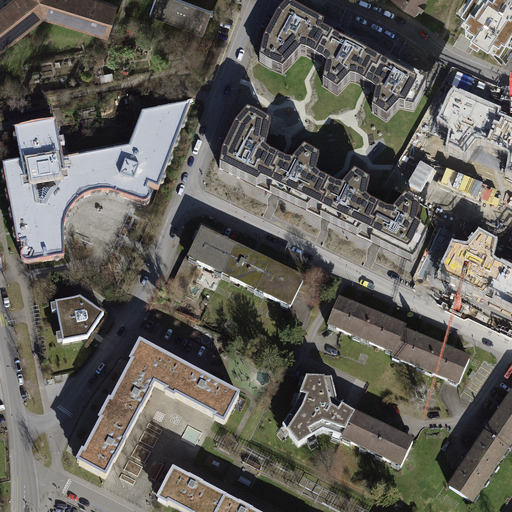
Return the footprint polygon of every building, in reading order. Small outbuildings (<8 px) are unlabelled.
[(43,15),(40,0),(14,0),(0,11),(0,46),(10,39),(11,39),(36,19),(37,19),(37,16),(43,15)] [(40,0),(43,15),(50,14),(50,17),(51,17),(51,16),(107,33),(115,6),(94,0),(40,0)] [(154,0),(150,13),(203,33),(211,13),(213,13),(214,10),(212,10),(215,0),(154,0)] [(397,0),(411,10),(417,0),(397,0)] [(511,0),(486,0),(485,0),(471,0),(460,16),(465,19),(461,25),(469,30),(466,34),(473,39),(470,44),(479,50),(482,44),(499,56),(507,44),(511,47),(511,0)] [(262,51),(259,62),(267,68),(277,72),(279,66),(289,68),(301,55),(307,57),(310,51),(326,59),(322,65),(327,69),(325,77),(332,84),(328,89),(337,96),(350,82),(356,83),(359,77),(375,86),(372,91),(376,95),(374,104),(381,110),(377,116),(387,122),(400,108),(405,110),(408,104),(416,108),(426,89),(414,83),(417,77),(393,64),(390,70),(387,69),(388,62),(375,55),(373,60),(371,59),(370,60),(364,57),(368,51),(343,38),(340,43),(337,42),(339,35),(288,7),(277,18),(264,44),(263,45),(273,50),(272,53),(262,51)] [(112,73),(100,75),(101,82),(113,80),(112,73)] [(511,120),(495,113),(491,119),(488,117),(490,111),(465,100),(463,106),(454,103),(454,102),(450,100),(442,120),(449,123),(447,129),(451,133),(450,141),(458,147),(455,153),(464,158),(476,144),(482,145),(485,139),(492,142),(489,148),(499,152),(502,146),(509,149),(506,155),(511,158),(509,167),(511,169),(511,120)] [(21,164),(3,168),(18,246),(25,244),(26,251),(22,255),(21,260),(24,264),(29,265),(64,259),(64,235),(66,222),(68,216),(72,210),(82,200),(95,195),(108,194),(117,196),(133,202),(142,205),(145,206),(149,204),(151,200),(150,195),(147,192),(149,187),(159,191),(190,107),(152,114),(148,124),(141,121),(132,143),(62,157),(56,125),(15,133),(21,164)] [(259,119),(247,114),(234,129),(222,155),(220,169),(272,194),(276,189),(279,191),(276,197),(301,209),(304,203),(310,206),(312,207),(309,213),(322,219),(327,214),(330,215),(327,221),(351,233),(355,227),(361,230),(360,231),(362,232),(360,237),(372,244),(377,238),(380,240),(377,246),(402,258),(405,252),(413,256),(417,258),(426,239),(419,235),(421,229),(417,225),(419,217),(412,211),(415,205),(405,200),(393,214),(387,213),(384,218),(368,211),(371,205),(367,201),(368,193),(361,186),(364,181),(355,175),(343,189),(337,188),(334,194),(318,186),(321,181),(317,176),(318,168),(311,162),(314,157),(304,151),(292,165),(286,164),(284,170),(268,162),(271,156),(266,152),(269,135),(262,128),(265,123),(259,119)] [(301,282),(200,233),(187,259),(197,264),(288,308),(301,282)] [(459,255),(452,251),(442,271),(446,273),(446,272),(455,276),(452,282),(476,294),(480,288),(482,289),(481,296),(494,303),(497,297),(498,298),(499,297),(505,301),(502,307),(511,311),(511,274),(510,280),(493,272),(496,266),(492,262),(493,253),(486,247),(489,242),(480,236),(468,250),(462,249),(459,255)] [(164,297),(177,304),(197,264),(187,259),(184,258),(164,297)] [(56,304),(63,344),(88,339),(99,322),(97,311),(80,299),(56,304)] [(373,315),(340,301),(329,327),(362,341),(373,315)] [(405,329),(373,315),(362,341),(395,354),(404,333),(405,329)] [(437,346),(404,333),(395,354),(393,358),(426,372),(437,346)] [(470,360),(437,346),(426,372),(459,386),(470,360)] [(134,363),(106,414),(133,428),(141,413),(152,394),(155,388),(167,394),(169,391),(168,390),(180,367),(146,349),(137,365),(134,363)] [(168,390),(169,391),(177,395),(175,398),(225,425),(239,398),(180,367),(168,390)] [(323,433),(343,440),(355,416),(338,405),(332,381),(307,380),(296,407),(283,428),(299,448),(323,433)] [(511,395),(486,435),(508,450),(511,443),(511,395)] [(106,480),(133,428),(106,414),(79,466),(106,480)] [(413,444),(355,416),(343,440),(401,468),(413,444)] [(486,435),(450,488),(472,503),(508,450),(486,435)] [(159,500),(181,511),(218,511),(225,499),(174,472),(159,500)] [(218,511),(249,511),(225,499),(218,511)]
